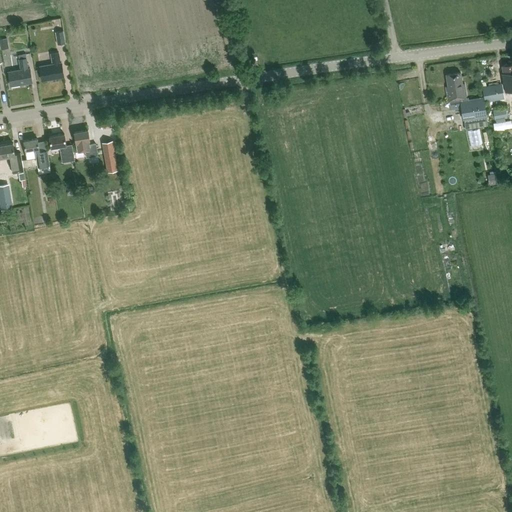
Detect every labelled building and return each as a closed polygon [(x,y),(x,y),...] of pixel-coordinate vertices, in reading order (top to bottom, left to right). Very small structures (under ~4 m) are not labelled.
[(65,43),(63,30),(55,31),(58,44),(65,43)] [(6,38),(0,39),(0,44),(1,48),(8,47),(6,38)] [(42,80),(64,77),(62,62),(60,62),(59,52),(51,53),(53,64),(40,66),(42,80)] [(19,55),(19,58),(21,69),(8,71),(11,86),(33,82),(30,67),(28,68),(26,53),(19,55)] [(506,85),(511,84),(511,64),(508,65),(506,64),(504,66),(503,66),(506,85)] [(448,100),(449,100),(450,104),(462,103),(465,128),(488,125),(484,97),(466,99),(464,84),(462,84),(460,73),(446,75),(448,87),(446,87),(448,100)] [(485,102),(506,98),(504,83),(482,87),(485,102)] [(505,108),(493,110),(494,119),(507,117),(505,108)] [(99,163),(99,161),(98,155),(104,154),(103,143),(91,145),(88,130),(75,132),(78,150),(85,149),(88,157),(89,158),(90,165),(99,163)] [(63,161),(74,160),(72,144),(66,145),(64,134),(50,136),(52,147),(60,146),(63,161)] [(39,166),(49,164),(47,152),(40,153),(37,139),(25,141),(28,158),(37,157),(39,166)] [(116,164),(112,140),(104,142),(108,165),(116,164)] [(13,172),(23,171),(21,153),(15,154),(13,143),(0,144),(0,156),(11,155),(13,172)] [(49,165),(39,166),(40,173),(50,172),(49,165)] [(495,173),(489,174),(491,185),(497,183),(495,173)] [(76,194),(75,187),(66,188),(67,195),(76,194)] [(0,194),(0,205),(12,204),(10,193),(0,194)] [(455,258),(455,243),(444,243),(444,254),(450,253),(450,258),(455,258)]
